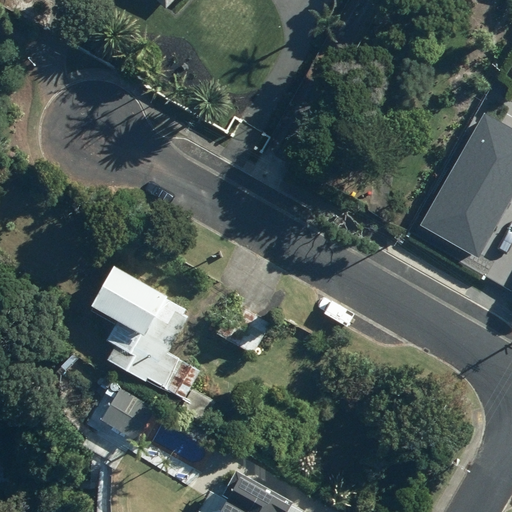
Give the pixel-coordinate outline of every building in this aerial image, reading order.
[(511,121),(485,107),(423,218),(479,249),(511,188),(511,121)] [(115,354),(153,377),(155,374),(191,395),(184,406),(208,420),(221,399),(197,385),(208,367),(175,349),(196,312),(192,309),(195,303),(177,293),(180,289),(126,257),(97,306),(121,320),(112,335),(123,341),(115,354)] [(236,336),(259,351),(278,320),(255,305),(236,336)] [(143,438),(162,406),(127,383),(106,416),(130,432),(128,434),(137,439),(139,436),(143,438)] [(297,458),(320,415),(274,389),(250,432),(297,458)] [(293,511),(302,497),(244,465),(230,493),(218,487),(204,511),(293,511)]
